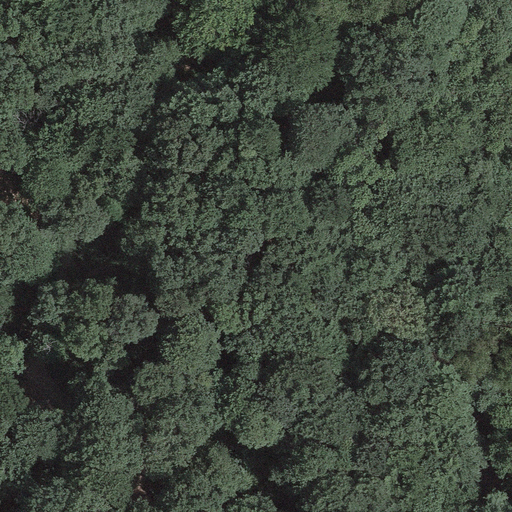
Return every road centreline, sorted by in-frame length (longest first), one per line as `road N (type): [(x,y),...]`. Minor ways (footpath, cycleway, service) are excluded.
road 1 (unclassified): [(195,0),(362,202),(453,375),(498,489),(511,501)]
road 2 (track): [(51,412),(125,429),(165,460)]
